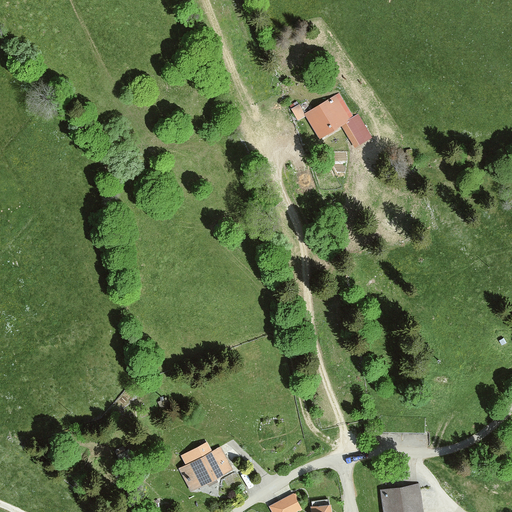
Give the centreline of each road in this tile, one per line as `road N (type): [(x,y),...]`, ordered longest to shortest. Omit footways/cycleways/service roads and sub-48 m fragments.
road 1 (track): [(352,456),(316,350),(303,246),(269,138)]
road 2 (unclassified): [(338,463),(378,451),(454,448),(511,409)]
